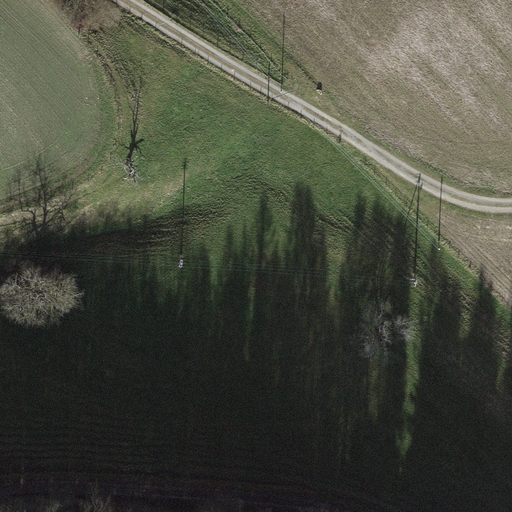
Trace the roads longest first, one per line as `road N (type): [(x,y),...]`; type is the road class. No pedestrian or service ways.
road 1 (track): [(120,0),(456,202),(511,203)]
road 2 (track): [(330,511),(289,494),(83,476),(0,482)]
